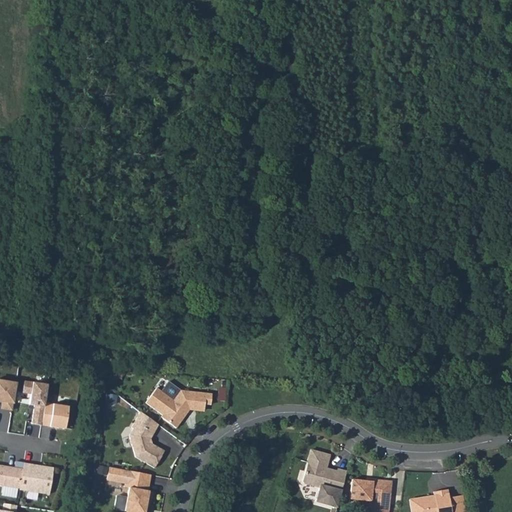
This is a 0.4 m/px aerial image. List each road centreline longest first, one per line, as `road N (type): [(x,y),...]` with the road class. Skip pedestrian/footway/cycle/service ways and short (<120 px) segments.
road 1 (track): [(281,0),(286,193),(301,307),(329,378),(388,448)]
road 2 (residential): [(183,511),(201,455),(256,416),(307,412),(369,443),(410,451),(511,439)]
road 3 (track): [(83,511),(105,372)]
